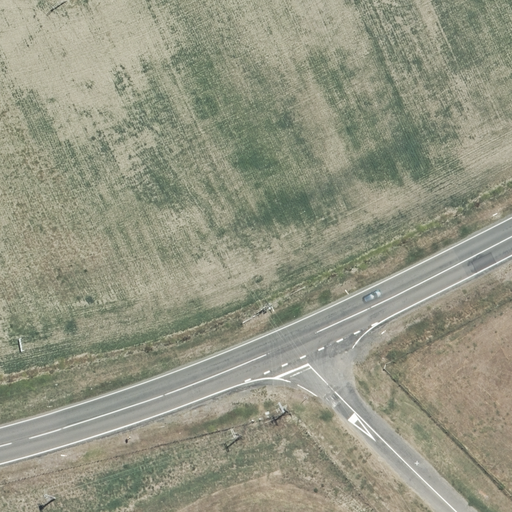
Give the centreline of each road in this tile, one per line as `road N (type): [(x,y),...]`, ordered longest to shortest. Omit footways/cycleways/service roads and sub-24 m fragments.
road 1 (trunk): [(0,445),(290,343)]
road 2 (trunk): [(290,343),(511,235)]
road 3 (residential): [(454,511),(290,343)]
